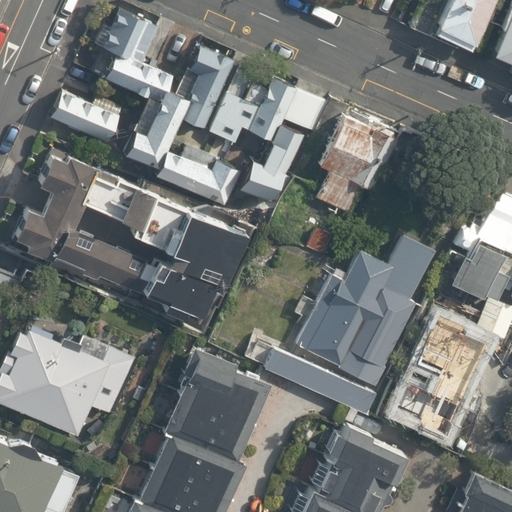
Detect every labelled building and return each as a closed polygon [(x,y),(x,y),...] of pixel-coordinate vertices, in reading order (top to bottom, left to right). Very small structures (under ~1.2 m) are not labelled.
[(156,11),(128,0),(111,0),(97,34),(113,41),(139,52),(156,11)] [(437,0),(425,26),(465,45),(485,0),(437,0)] [(511,36),(511,0),(493,0),(472,47),(501,61),(511,36)] [(230,48),(197,34),(186,60),(195,64),(184,90),(176,109),(201,119),(230,48)] [(139,52),(113,41),(101,68),(160,93),(164,82),(171,65),(139,52)] [(255,101),(223,87),(205,127),(232,138),(238,123),(267,136),(275,118),(290,82),(267,72),(255,101)] [(164,82),(160,93),(145,126),(133,121),(121,148),(154,162),(163,142),(176,109),(184,90),(164,82)] [(117,108),(60,83),(48,111),(105,136),(117,108)] [(322,97),(295,85),(281,115),(309,127),(322,97)] [(393,130),(339,105),(313,161),(324,166),(310,195),(343,210),(356,184),(365,188),(393,130)] [(299,129),(275,118),(267,136),(256,159),(247,155),(235,184),(269,198),(299,129)] [(208,161),(163,142),(154,162),(152,168),(221,197),(236,162),(211,152),(208,161)] [(204,199),(144,175),(140,181),(74,151),(53,146),(45,145),(33,175),(52,185),(43,210),(27,204),(16,236),(30,239),(27,245),(55,255),(57,252),(85,265),(83,269),(96,274),(99,270),(164,299),(161,305),(182,314),(185,306),(201,314),(213,289),(221,293),(246,231),(244,222),(204,199)] [(511,202),(511,188),(490,179),(470,224),(459,219),(438,268),(478,286),(488,263),(511,273),(511,276),(505,292),(511,295),(511,214),(508,213),(511,202)] [(429,242),(398,226),(384,254),(353,238),(299,342),(373,379),(416,297),(404,291),(429,242)] [(74,335),(17,311),(0,352),(0,395),(77,427),(88,400),(105,407),(129,349),(77,328),(74,335)] [(302,358),(272,344),(263,364),(362,409),(371,390),(362,387),(365,381),(304,353),(302,358)] [(266,380),(192,346),(158,422),(167,426),(232,455),(266,380)] [(472,377),(427,357),(415,386),(459,407),(472,377)] [(232,455),(167,426),(135,498),(166,511),(216,511),(241,459),(232,455)] [(302,431),(280,480),(351,511),(382,511),(404,465),(319,427),(315,437),(302,431)] [(4,435),(0,433),(0,511),(37,511),(39,508),(49,511),(59,511),(78,467),(35,449),(30,437),(17,431),(4,435)] [(486,511),(511,511),(511,485),(463,462),(448,493),(486,511)] [(351,511),(280,480),(267,510),(271,511),(351,511)] [(486,511),(448,493),(438,511),(486,511)] [(166,511),(135,498),(130,495),(122,511),(166,511)]
